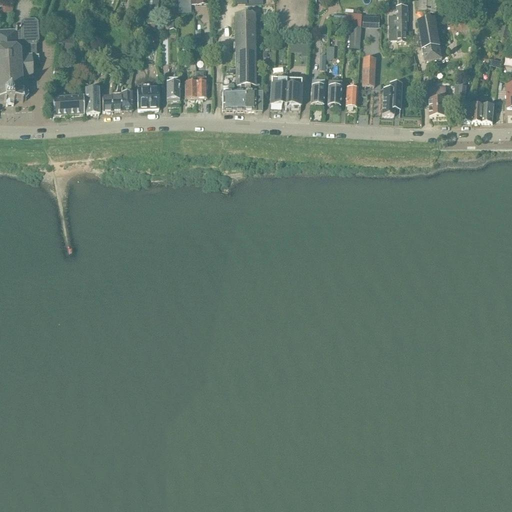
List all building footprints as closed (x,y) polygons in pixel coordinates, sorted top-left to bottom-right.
[(418,0),(418,12),(437,13),(437,0),(418,0)] [(439,17),(446,18),(447,7),(439,7),(439,17)] [(395,19),(387,19),(388,43),(396,43),(396,46),(406,46),(406,44),(407,43),(407,39),(406,38),(405,25),(406,25),(406,10),(395,10),(395,19)] [(345,29),(360,30),(361,17),(346,16),(345,29)] [(233,89),(244,89),(255,88),(255,18),(234,18),(235,71),(229,71),(229,77),(222,77),(222,89),(233,89)] [(467,28),(475,30),(477,22),(469,20),(467,28)] [(5,104),(6,107),(13,107),(13,103),(21,102),(22,103),(23,103),(23,102),(24,101),(26,101),(28,98),(27,82),(33,82),(32,65),(39,65),(38,57),(36,57),(36,47),(39,43),(38,25),(35,22),(23,23),(20,26),(21,34),(17,34),(17,33),(0,34),(0,103),(5,103),(5,104)] [(416,25),(424,64),(432,62),(430,49),(439,48),(434,22),(416,25)] [(499,40),(507,42),(510,30),(502,28),(499,40)] [(349,51),(359,51),(360,30),(350,30),(349,51)] [(60,51),(75,52),(76,43),(62,41),(60,51)] [(430,49),(432,62),(441,61),(440,55),(445,54),(444,49),(439,50),(439,48),(430,49)] [(317,71),(325,71),(325,59),(317,59),(317,71)] [(361,89),(373,90),(375,62),(363,61),(361,89)] [(108,69),(121,73),(124,66),(110,62),(108,69)] [(53,79),(63,81),(64,73),(54,71),(53,79)] [(270,108),(286,109),(287,80),(271,79),(270,108)] [(195,86),(196,102),(198,103),(200,103),(201,102),(206,102),(205,80),(196,81),(196,86),(195,86)] [(286,109),(299,109),(301,80),(287,80),(286,109)] [(328,85),(327,108),(340,109),(341,86),(337,86),(337,81),(332,80),(332,85),(328,85)] [(190,102),(191,104),(194,103),(195,102),(196,102),(195,86),(196,86),(196,81),(191,81),(191,86),(185,87),(185,103),(190,102)] [(311,84),(311,90),(310,107),(323,108),(324,91),(323,91),(324,85),(311,84)] [(171,102),(173,103),(176,103),(178,102),(179,102),(178,86),(166,86),(166,102),(171,102)] [(255,114),(255,95),(255,88),(244,89),(244,114),(255,114)] [(381,119),(393,119),(394,112),(400,113),(401,89),(388,88),(388,94),(382,94),(381,119)] [(453,101),(465,102),(467,89),(455,88),(453,101)] [(222,114),(233,114),(233,89),(222,89),(222,114)] [(233,114),(244,114),(244,89),(233,89),(233,114)] [(429,102),(429,120),(446,119),(446,101),(446,89),(429,90),(429,102)] [(86,99),(87,117),(98,117),(97,92),(86,93),(86,99)] [(137,93),(138,113),(158,113),(157,92),(137,93)] [(345,109),(356,110),(357,93),(346,92),(345,109)] [(120,101),(121,114),(132,113),(131,96),(120,97),(120,101)] [(52,101),(53,119),(84,117),(83,100),(65,101),(64,98),(60,98),(60,101),(52,101)] [(111,102),(112,114),(121,114),(120,101),(111,102)] [(102,102),(102,115),(112,114),(111,102),(102,102)] [(460,125),(472,126),(473,108),(461,108),(460,125)] [(472,126),(482,126),(483,108),(473,108),(472,126)] [(482,126),(492,126),(494,109),(483,108),(482,126)]
